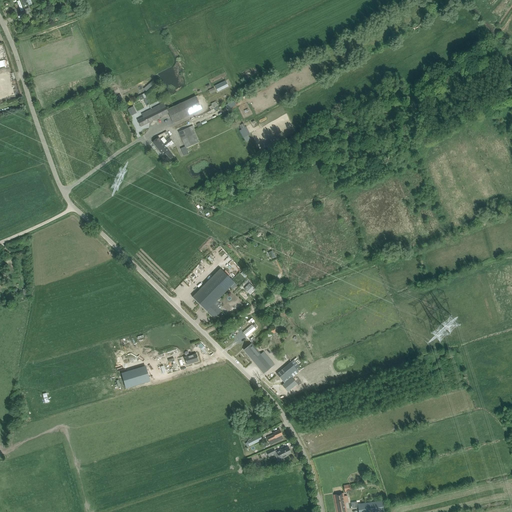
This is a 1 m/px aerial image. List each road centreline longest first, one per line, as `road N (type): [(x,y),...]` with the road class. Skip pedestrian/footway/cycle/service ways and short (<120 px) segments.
road 1 (unclassified): [(320,511),(312,469),(270,398),(63,192)]
road 2 (unclassified): [(63,192),(0,16)]
road 3 (residential): [(63,192),(126,148),(191,119)]
